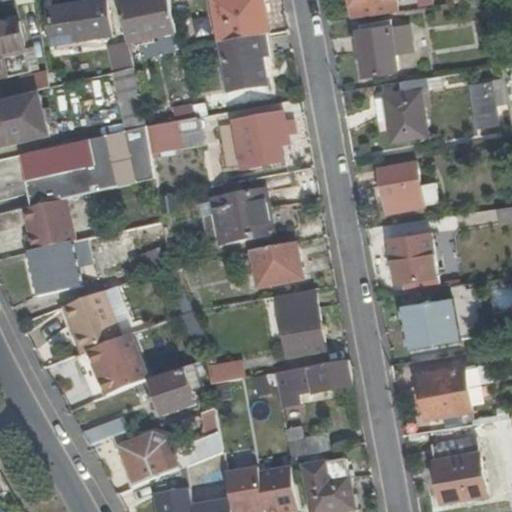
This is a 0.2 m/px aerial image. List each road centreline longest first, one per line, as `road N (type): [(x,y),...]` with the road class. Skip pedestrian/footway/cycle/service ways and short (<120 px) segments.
road 1 (residential): [(394,511),(301,0)]
road 2 (residential): [(82,511),(0,351)]
